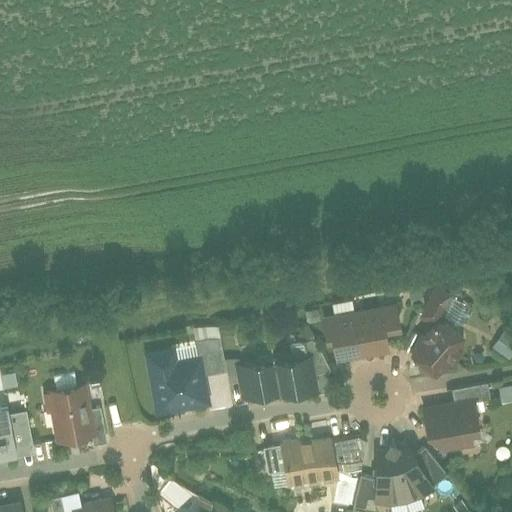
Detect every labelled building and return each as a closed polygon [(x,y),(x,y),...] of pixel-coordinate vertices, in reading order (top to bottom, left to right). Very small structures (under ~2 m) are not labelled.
[(413,337),(411,348),(433,370),(450,361),(462,347),(463,330),(443,314),(453,292),(436,283),(419,315),(430,322),(419,331),(413,337)] [(396,300),(323,313),(332,358),(389,348),(386,328),(401,325),(396,300)] [(511,355),(511,332),(506,328),(495,343),(511,355)] [(196,347),(146,356),(157,419),(212,409),(207,378),(226,375),(219,339),(195,343),(196,347)] [(316,386),(310,350),(273,356),(279,392),(316,386)] [(279,392),(273,356),(235,363),(241,399),(279,392)] [(454,399),(422,403),(424,426),(442,447),(475,442),(473,430),(481,428),(475,398),(490,395),(487,381),(452,388),(454,399)] [(85,386),(43,393),(47,415),(51,414),(56,441),(94,435),(85,386)] [(8,405),(0,406),(0,460),(33,454),(25,413),(10,416),(8,405)] [(338,477),(329,433),(281,442),(290,486),(338,477)] [(374,475),(361,472),(355,507),(366,509),(368,499),(390,500),(416,496),(435,485),(448,472),(425,444),(417,451),(404,458),(391,461),(376,461),(374,475)] [(0,511),(21,511),(20,502),(0,505),(0,511)] [(113,511),(112,502),(71,510),(71,511),(113,511)]
